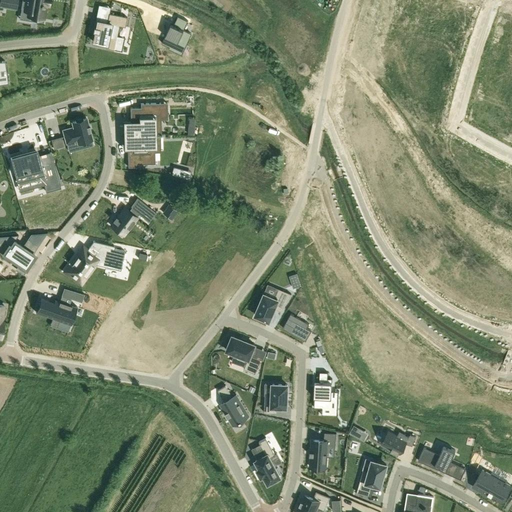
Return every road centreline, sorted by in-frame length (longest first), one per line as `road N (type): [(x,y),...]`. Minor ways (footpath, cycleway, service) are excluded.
road 1 (residential): [(0,129),(98,96),(108,143),(91,200),(30,275),(6,356)]
road 2 (residential): [(310,164),(350,255),(379,294),(419,332),(511,382)]
road 3 (residential): [(318,120),(384,253),(408,283),(452,317),(511,341)]
road 4 (residential): [(278,511),(295,471),(300,351),(224,316)]
road 5 (residential): [(496,0),(456,125),(511,154)]
road 6 (unclassified): [(310,164),(281,240),(224,316)]
road 7 (unclassified): [(172,385),(6,356)]
road 8 (residential): [(172,385),(206,416),(260,511)]
road 9 (residential): [(490,511),(396,465),(391,511)]
road 10 (unclassified): [(345,0),(318,120)]
